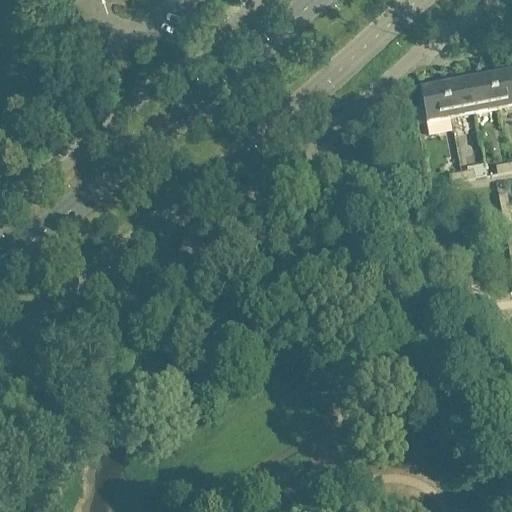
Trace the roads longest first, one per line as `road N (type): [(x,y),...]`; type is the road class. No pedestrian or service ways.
road 1 (primary): [(0,349),(413,0)]
road 2 (primary): [(313,0),(0,265)]
